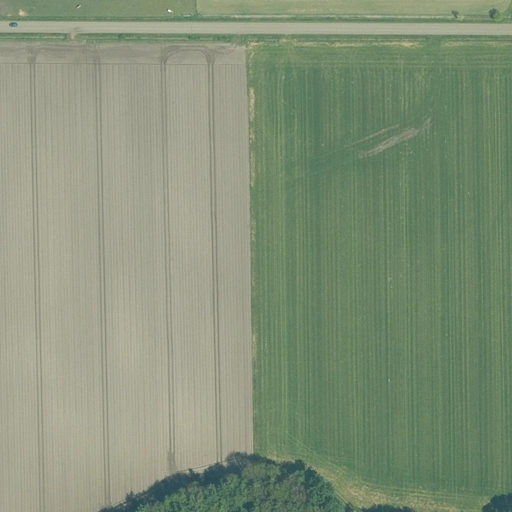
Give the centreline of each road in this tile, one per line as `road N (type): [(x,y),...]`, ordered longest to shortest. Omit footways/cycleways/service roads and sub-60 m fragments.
road 1 (unclassified): [(511,31),(0,28)]
road 2 (track): [(161,511),(211,490),(268,480),(315,489),(341,511)]
